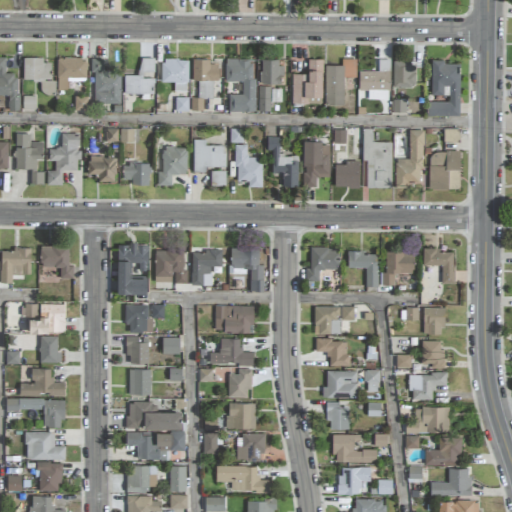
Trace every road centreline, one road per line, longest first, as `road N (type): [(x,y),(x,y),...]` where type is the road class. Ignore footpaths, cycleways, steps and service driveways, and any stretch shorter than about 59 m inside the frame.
road 1 (residential): [(490,33),(0,27)]
road 2 (residential): [(0,215),(489,219)]
road 3 (tertiary): [(511,458),(488,353),(490,0)]
road 4 (residential): [(311,511),(287,353),(287,217)]
road 5 (residential): [(96,511),(94,216)]
